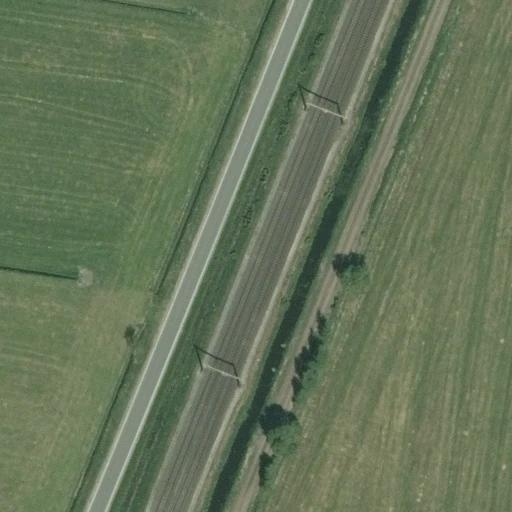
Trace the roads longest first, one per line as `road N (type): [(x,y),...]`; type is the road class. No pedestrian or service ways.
road 1 (track): [(240,511),(444,0)]
road 2 (unclassified): [(97,511),(300,0)]
